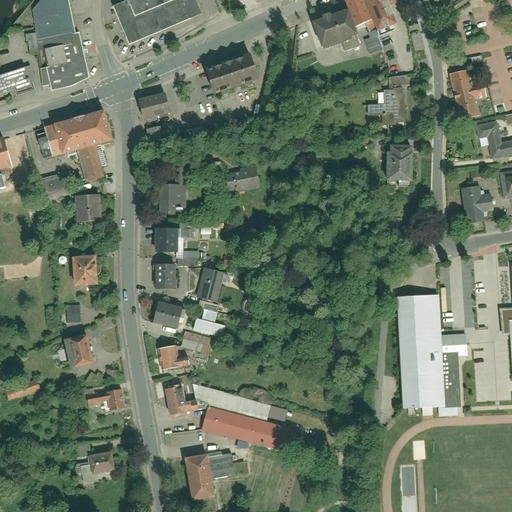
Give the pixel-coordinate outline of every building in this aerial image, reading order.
[(47,86),(90,77),(79,27),(74,28),(67,0),(31,0),(38,29),(25,32),(28,48),(38,46),(47,86)] [(127,47),(201,16),(194,0),(126,0),(127,1),(111,8),(127,47)] [(344,0),(355,28),(372,19),(364,0),(344,0)] [(389,6),(398,2),(397,0),(364,0),(372,19),(377,31),(396,24),(389,6)] [(343,6),(309,18),(320,50),(340,43),(343,51),(357,46),(343,6)] [(375,35),(362,40),(368,54),(380,49),(375,35)] [(249,54),(204,73),(215,101),(223,98),(221,92),(240,85),(243,92),(252,89),(250,84),(260,80),(249,54)] [(19,95),(35,89),(27,66),(0,75),(0,99),(7,97),(6,92),(17,88),(19,95)] [(468,73),(449,77),(457,115),(477,110),(476,104),(486,102),(482,84),(471,87),(468,73)] [(383,121),(401,120),(399,86),(405,86),(404,75),(379,77),(383,121)] [(169,96),(140,102),(144,123),(149,122),(151,128),(163,126),(161,117),(173,115),(169,96)] [(508,121),(511,119),(511,103),(494,108),(496,117),(507,115),(508,121)] [(85,188),(103,183),(100,170),(106,169),(101,150),(113,146),(102,110),(43,127),(53,160),(75,154),(85,188)] [(491,159),(511,154),(511,139),(500,142),(496,123),(476,127),(478,137),(487,136),(491,159)] [(168,147),(164,127),(148,130),(152,150),(168,147)] [(376,176),(405,179),(408,137),(379,135),(376,176)] [(4,142),(0,143),(0,174),(12,171),(4,142)] [(214,162),(214,171),(223,172),(223,162),(214,162)] [(259,187),(256,170),(224,175),(227,192),(259,187)] [(504,200),(511,198),(511,172),(499,174),(504,200)] [(464,231),(486,226),(484,216),(496,214),(493,198),(483,200),(480,185),(456,190),(464,231)] [(187,209),(187,189),(157,189),(157,210),(187,209)] [(79,225),(102,223),(102,211),(101,195),(78,197),(79,225)] [(178,229),(152,228),(151,253),(181,254),(182,242),(195,242),(195,225),(178,224),(178,229)] [(96,255),(70,257),(73,288),(99,286),(96,255)] [(156,289),(176,289),(176,259),(156,259),(156,289)] [(511,266),(509,267),(511,308),(501,308),(502,336),(508,335),(508,342),(510,342),(511,377),(511,266)] [(225,276),(203,271),(196,299),(218,305),(225,276)] [(397,298),(401,409),(460,406),(458,357),(468,356),(467,334),(442,335),(440,296),(397,298)] [(63,317),(78,317),(78,299),(63,299),(63,317)] [(157,299),(151,322),(175,328),(181,305),(157,299)] [(209,356),(214,341),(185,333),(181,348),(209,356)] [(93,366),(86,338),(61,345),(69,373),(93,366)] [(163,375),(190,370),(188,359),(179,361),(176,346),(158,350),(163,375)] [(10,400),(40,389),(37,378),(6,389),(10,400)] [(182,386),(162,390),(168,422),(197,416),(196,409),(195,403),(186,405),(182,386)] [(285,434),(287,428),(267,423),(270,407),(200,386),(195,403),(196,409),(205,411),(201,433),(231,439),(281,451),(285,434)] [(125,411),(120,387),(86,395),(89,408),(103,405),(105,416),(125,411)] [(109,467),(107,445),(84,448),(83,438),(62,441),(63,451),(83,449),(84,458),(75,459),(78,481),(101,478),(100,468),(109,467)] [(205,455),(183,459),(189,501),(213,497),(210,480),(235,476),(231,457),(206,461),(205,455)]
